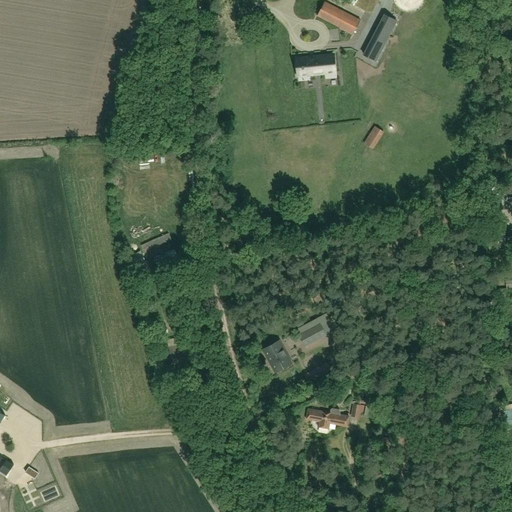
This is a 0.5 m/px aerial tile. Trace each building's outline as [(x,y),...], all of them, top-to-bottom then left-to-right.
[(325,2),(317,16),(353,34),(360,20),(325,2)] [(370,42),(364,55),(376,61),(382,49),(397,21),(385,15),(370,42)] [(309,57),(296,58),(297,70),(298,76),(310,74),(325,73),(335,72),(335,68),(334,55),(315,57),(309,58),(309,57)] [(373,149),(384,132),(374,126),(364,143),(373,149)] [(382,136),(375,153),(382,156),(389,139),(382,136)] [(486,192),(486,208),(493,209),(503,209),(503,192),(486,192)] [(511,229),(499,230),(499,241),(511,240),(511,229)] [(301,319),(293,323),(296,329),(304,324),(301,319)] [(299,335),(305,346),(326,335),(320,324),(299,335)] [(169,347),(172,359),(205,351),(202,339),(169,347)] [(276,372),(292,364),(279,341),(263,349),(276,372)] [(365,406),(369,406),(369,402),(361,401),(354,402),(351,402),(351,404),(353,405),(351,417),(359,419),(360,413),(364,414),(365,406)] [(332,413),(322,411),(309,409),(307,420),(320,422),(319,428),(329,430),(330,424),(347,427),(349,417),(339,415),(340,413),(332,411),(332,413)] [(502,415),(498,416),(500,430),(511,427),(511,409),(501,412),(502,415)]
